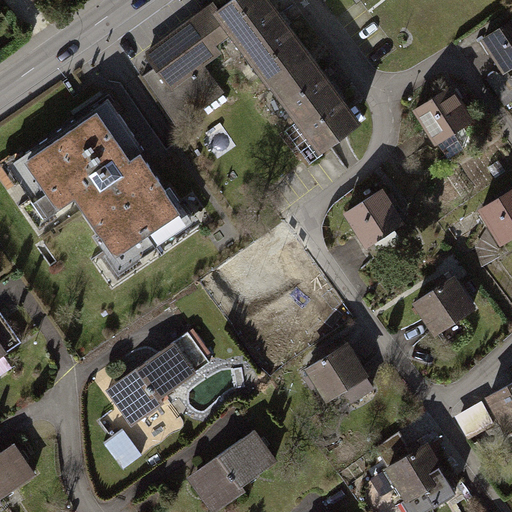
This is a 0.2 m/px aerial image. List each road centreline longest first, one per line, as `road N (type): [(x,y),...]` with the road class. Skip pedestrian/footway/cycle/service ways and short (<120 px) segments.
road 1 (residential): [(375,99),(388,130),(376,160),(307,219),(427,397)]
road 2 (residential): [(511,132),(461,66),(444,62),(375,99)]
road 3 (tertiary): [(130,0),(0,92)]
road 4 (residential): [(84,511),(70,491),(68,370)]
road 5 (residential): [(427,397),(502,507)]
